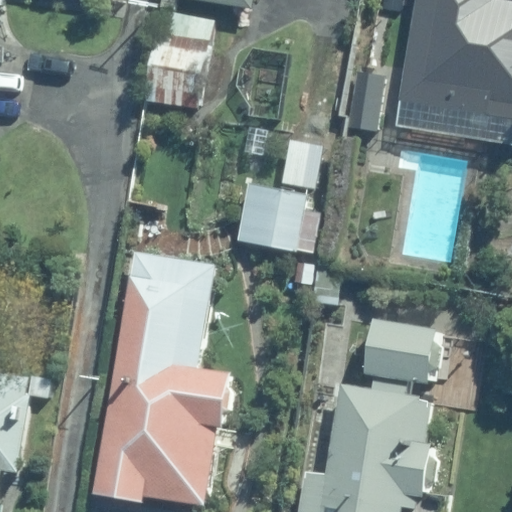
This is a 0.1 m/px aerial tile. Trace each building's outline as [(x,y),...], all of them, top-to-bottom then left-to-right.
[(189,0),(190,2),(266,13),(267,0),(189,0)] [(511,0),(421,0),(400,130),(511,147),(511,0)] [(174,33),(162,31),(152,106),(212,113),(223,23),(176,18),(174,33)] [(253,183),(242,244),(320,258),(331,196),(325,194),(333,150),(293,143),(285,188),(253,183)] [(222,268),(133,256),(99,501),(153,508),(153,503),(215,511),(226,435),(238,436),(246,376),(207,371),(222,268)] [(438,511),(445,453),(437,452),(443,405),(418,402),(419,391),(446,394),(452,332),(379,324),(372,391),(346,388),(336,480),(305,477),(301,511),(438,511)] [(0,511),(8,511),(13,476),(31,479),(42,399),(53,400),(56,379),(0,370),(0,511)]
